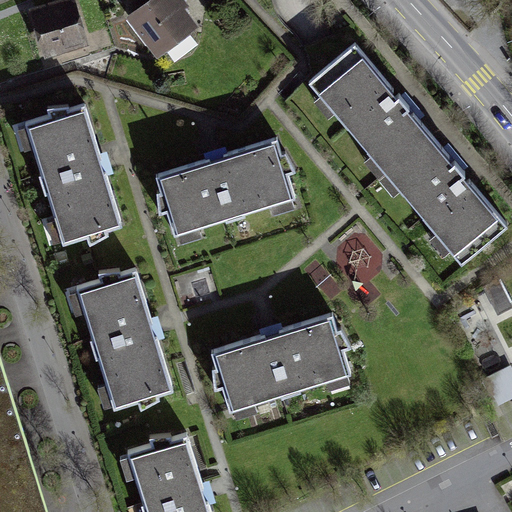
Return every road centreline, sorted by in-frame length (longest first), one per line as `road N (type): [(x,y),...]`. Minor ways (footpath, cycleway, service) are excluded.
road 1 (residential): [(97,511),(0,185)]
road 2 (primary): [(407,0),(511,117)]
road 3 (residential): [(396,511),(511,450)]
